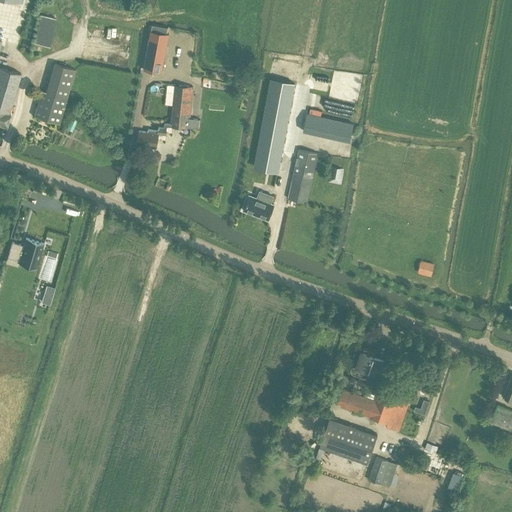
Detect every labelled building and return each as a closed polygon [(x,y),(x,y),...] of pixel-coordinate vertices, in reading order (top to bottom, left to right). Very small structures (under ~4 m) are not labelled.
[(35,43),(49,46),(54,23),(40,19),(35,43)] [(144,70),(161,73),(169,34),(151,30),(144,70)] [(0,125),(6,127),(10,113),(9,112),(21,73),(0,67),(0,125)] [(271,79),(256,158),(254,167),(265,169),(278,172),(295,83),(271,79)] [(137,144),(157,147),(159,134),(166,135),(167,126),(189,127),(193,86),(175,85),(171,123),(165,123),(164,128),(158,127),(158,130),(148,129),(148,131),(139,130),(137,144)] [(59,123),(66,98),(41,90),(34,116),(59,123)] [(304,130),(352,140),(355,122),(351,121),(352,116),(328,111),(327,115),(322,114),(323,109),(309,107),(304,130)] [(67,129),(72,131),(77,120),(72,118),(67,129)] [(294,199),(325,206),(336,157),(305,150),(294,199)] [(250,195),(244,210),(268,219),(274,204),(270,203),(273,197),(263,193),(261,199),(250,195)] [(44,243),(26,237),(25,238),(25,240),(24,245),(20,244),(12,242),(7,257),(19,261),(19,262),(18,262),(18,263),(19,263),(26,265),(36,268),(37,267),(36,267),(44,243)] [(418,272),(431,275),(434,264),(421,260),(418,272)] [(42,302),(50,304),(55,288),(47,286),(45,292),(42,302)] [(353,373),(360,375),(359,377),(372,382),(372,379),(378,381),(379,381),(380,381),(381,381),(381,380),(382,380),(382,379),(383,378),(383,377),(382,376),(382,375),(381,374),(380,374),(378,373),(384,358),(374,354),(375,350),(364,347),(357,366),(356,365),(355,365),(354,365),(353,365),(352,366),(351,367),(351,368),(351,369),(351,370),(351,371),(352,372),(353,373)] [(511,374),(503,396),(511,399),(511,374)] [(374,399),(342,388),(337,402),(342,403),(341,406),(388,422),(386,426),(399,430),(411,395),(380,384),(374,399)] [(416,405),(415,411),(427,413),(429,399),(423,398),(422,406),(416,405)] [(487,411),(484,419),(511,429),(511,409),(497,404),(494,414),(487,411)] [(320,446),(368,463),(377,434),(330,418),(320,446)] [(369,479),(380,483),(388,460),(376,456),(369,479)] [(458,489),(464,474),(454,471),(449,486),(458,489)]
